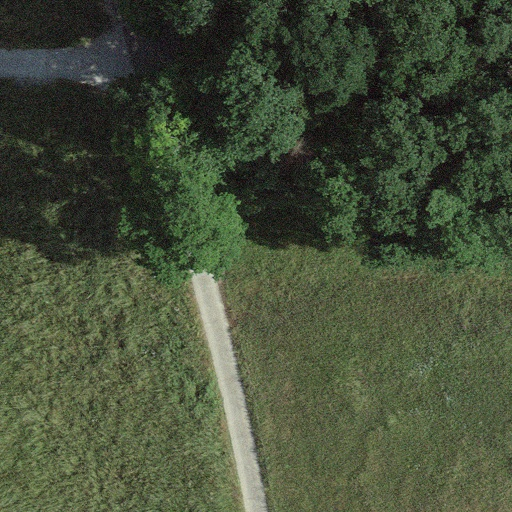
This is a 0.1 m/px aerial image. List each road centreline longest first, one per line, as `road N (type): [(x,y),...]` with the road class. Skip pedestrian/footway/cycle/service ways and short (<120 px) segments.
road 1 (track): [(251,511),(233,410),(143,67)]
road 2 (track): [(0,64),(143,67)]
